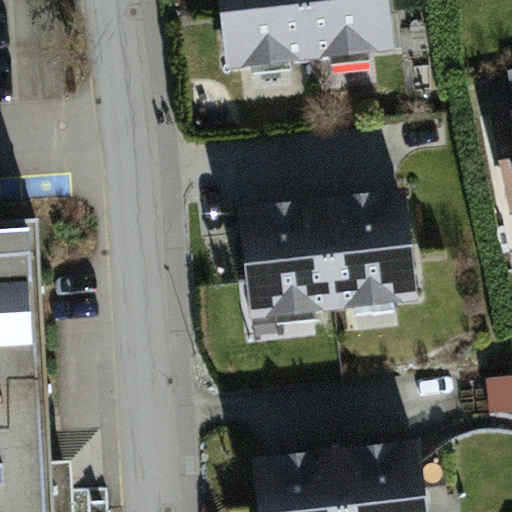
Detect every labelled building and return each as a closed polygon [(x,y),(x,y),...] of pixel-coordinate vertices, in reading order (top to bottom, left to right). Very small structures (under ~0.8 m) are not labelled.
[(387,0),(212,0),(224,100),(397,80),(387,0)] [(511,115),(485,122),(510,229),(511,228),(511,115)] [(404,201),(230,222),(245,347),(418,327),(404,201)] [(0,511),(57,511),(50,399),(39,224),(0,226),(0,511)] [(426,511),(419,450),(246,470),(250,511),(426,511)]
